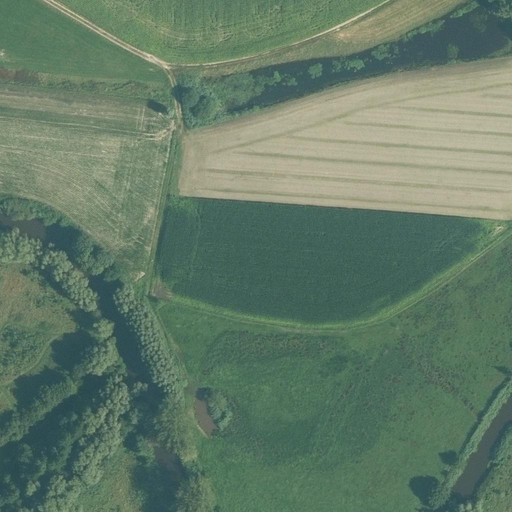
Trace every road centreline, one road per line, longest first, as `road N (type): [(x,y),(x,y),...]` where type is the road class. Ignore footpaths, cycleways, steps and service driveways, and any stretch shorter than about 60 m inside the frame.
road 1 (track): [(394,0),(305,41),(168,68)]
road 2 (track): [(168,68),(48,0)]
